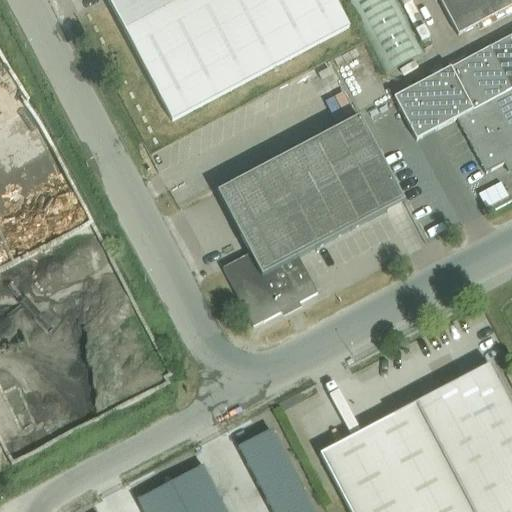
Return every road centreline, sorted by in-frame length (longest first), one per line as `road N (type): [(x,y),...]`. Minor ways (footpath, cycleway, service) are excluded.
road 1 (unclassified): [(30,0),(241,386)]
road 2 (unclassified): [(241,386),(511,249)]
road 3 (unclassified): [(30,511),(241,386)]
